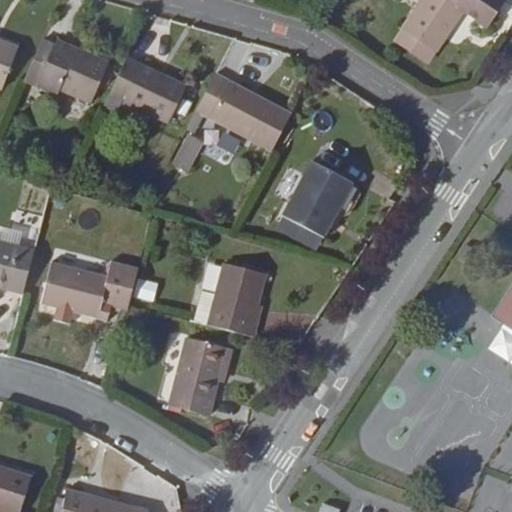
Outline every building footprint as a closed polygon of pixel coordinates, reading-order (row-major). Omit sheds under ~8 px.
[(489,0),(406,0),(387,30),(422,53),(449,12),(472,27),(489,0)] [(379,43),(414,66),(422,53),(387,30),(379,43)] [(43,46),(31,40),(14,80),(44,94),(46,88),(77,103),(96,65),(66,50),(63,55),(43,46)] [(63,55),(66,50),(46,41),(43,46),(63,55)] [(116,60),(98,98),(157,127),(175,89),(116,60)] [(217,82),(203,75),(183,114),(257,152),(276,113),(242,95),(238,101),(213,87),(217,82)] [(238,101),(242,95),(217,82),(213,87),(238,101)] [(186,132),(172,162),(189,170),(203,140),(186,132)] [(314,208),(329,179),(292,159),(263,214),(264,214),(305,236),(318,210),(314,208)] [(318,210),(333,181),(329,179),(314,208),(318,210)] [(305,236),(264,214),(257,228),(298,249),(305,236)] [(0,291),(12,295),(18,270),(22,253),(0,247),(0,291)] [(511,342),(511,261),(475,318),(511,342)] [(198,327),(242,338),(245,326),(241,324),(253,276),(213,266),(205,297),(198,327)] [(87,318),(113,324),(118,307),(122,288),(96,282),(94,289),(38,275),(28,316),(84,330),(87,318)] [(152,299),(156,282),(136,278),(133,295),(152,299)] [(183,323),(198,327),(205,297),(190,294),(183,323)] [(198,421),(207,385),(217,350),(175,340),(158,411),(198,421)] [(214,387),(223,351),(217,350),(207,385),(214,387)] [(0,468),(0,511),(16,511),(26,474),(0,468)] [(141,511),(58,490),(52,511),(141,511)]
